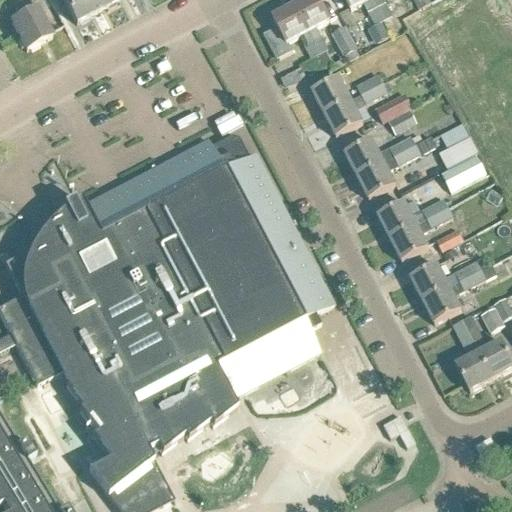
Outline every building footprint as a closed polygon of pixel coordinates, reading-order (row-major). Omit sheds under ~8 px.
[(69,0),(62,4),(76,30),(97,19),(87,0),(69,0)] [(87,0),(97,19),(119,7),(114,0),(87,0)] [(364,9),(369,18),(377,13),(370,0),(343,0),(352,16),(364,9)] [(370,0),(377,13),(386,9),(381,0),(370,0)] [(430,0),(410,0),(415,13),(433,6),(430,0)] [(330,55),(319,33),(329,28),(315,1),(294,13),(320,61),(330,55)] [(26,57),(51,43),(36,14),(34,15),(27,2),(13,10),(20,23),(10,28),(26,57)] [(476,3),(442,24),(454,43),(487,23),(476,3)] [(384,27),(393,22),(387,8),(386,9),(377,13),(384,27)] [(320,61),(294,13),(273,24),(278,33),(263,40),(277,66),(293,57),(289,49),(302,42),(312,64),(320,61)] [(377,13),(369,18),(376,31),(384,27),(377,13)] [(487,23),(454,43),(465,62),(499,41),(487,23)] [(382,29),(368,36),(375,50),(389,43),(382,29)] [(347,32),(333,40),(345,62),(359,55),(347,32)] [(499,41),(465,62),(476,80),(510,59),(499,41)] [(432,56),(439,52),(433,42),(426,46),(432,56)] [(445,62),(439,52),(432,56),(438,67),(445,62)] [(511,62),(510,59),(476,80),(488,99),(511,84),(511,62)] [(321,63),(302,73),(308,84),(327,74),(321,63)] [(454,80),(460,90),(467,86),(461,75),(454,80)] [(379,81),(358,92),(362,100),(384,89),(379,81)] [(339,84),(312,98),(324,120),(351,106),(339,84)] [(473,96),(467,86),(460,90),(466,100),(473,96)] [(336,143),(362,129),(356,116),(367,112),(367,110),(389,99),(384,89),(362,100),(351,106),(324,120),(336,143)] [(406,100),(377,115),(384,130),(388,127),(410,116),(413,115),(406,100)] [(410,116),(388,127),(395,140),(417,129),(410,116)] [(464,131),(443,142),(450,155),(471,144),(464,131)] [(3,312),(0,313),(0,323),(9,341),(14,351),(36,393),(61,380),(62,382),(64,381),(69,390),(64,392),(82,416),(77,418),(95,441),(91,443),(109,467),(91,481),(90,480),(89,481),(112,511),(158,511),(170,506),(172,509),(173,508),(147,458),(156,453),(160,461),(183,443),(186,448),(209,430),(211,434),(236,415),(231,406),(238,402),(261,391),(261,390),(271,385),(280,381),(280,380),(284,378),(312,364),(312,363),(315,361),(316,362),(318,360),(308,340),(311,338),(310,338),(313,337),(316,328),(313,323),(333,312),(303,255),(300,257),(295,248),(299,246),(254,161),(248,165),(237,145),(230,143),(210,153),(206,146),(184,158),(184,159),(180,160),(177,162),(173,164),(171,165),(173,168),(162,174),(160,170),(122,190),(122,191),(119,192),(80,212),(81,215),(48,232),(48,231),(47,232),(59,256),(43,264),(37,253),(4,271),(20,303),(3,312)] [(395,163),(417,151),(412,143),(391,154),(395,163)] [(417,151),(395,163),(400,173),(422,161),(436,154),(431,144),(429,145),(418,151),(417,151)] [(345,161),(357,183),(383,169),(395,163),(391,154),(379,160),(372,146),(345,161)] [(511,158),(505,147),(498,152),(504,162),(511,158)] [(383,169),(357,183),(368,205),(395,191),(388,178),(399,173),(395,163),(383,169)] [(487,179),(478,163),(442,181),(451,198),(487,179)] [(427,225),(449,213),(445,205),(423,216),(427,225)] [(377,222),(389,245),(416,231),(427,225),(423,216),(412,222),(404,208),(377,222)] [(449,213),(427,225),(432,235),(455,224),(449,213)] [(416,231),(389,245),(401,268),(428,253),(421,241),(432,235),(427,225),(416,231)] [(458,236),(437,247),(442,258),(464,247),(458,236)] [(454,255),(444,260),(447,266),(458,261),(454,255)] [(410,285),(422,307),(482,276),(478,267),(444,285),(437,271),(410,285)] [(434,330),(461,316),(454,303),(487,286),(487,285),(496,281),(491,272),(482,276),(422,307),(434,330)] [(495,310),(504,328),(511,323),(511,314),(507,304),(495,310)] [(482,321),(491,339),(505,333),(496,314),(482,321)] [(493,386),(511,375),(511,367),(501,347),(489,354),(472,322),(463,327),(493,386)] [(470,398),(493,386),(463,327),(454,332),(471,364),(456,371),(470,398)] [(0,510),(1,510),(2,511),(54,511),(27,466),(35,461),(25,445),(17,450),(0,422),(0,407),(1,406),(0,404),(0,358),(14,352),(8,341),(0,345),(0,510)] [(400,421),(382,431),(390,445),(398,441),(406,454),(415,449),(400,421)]
